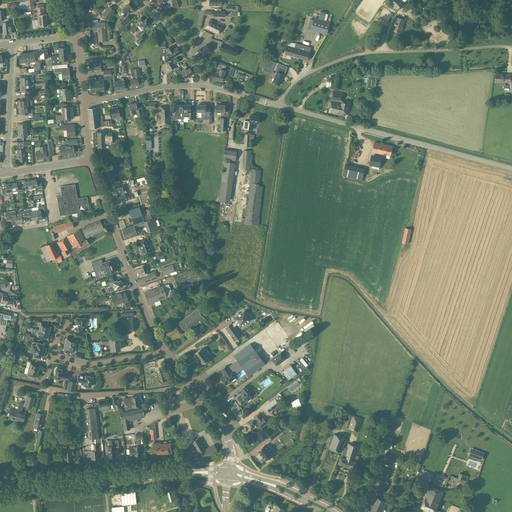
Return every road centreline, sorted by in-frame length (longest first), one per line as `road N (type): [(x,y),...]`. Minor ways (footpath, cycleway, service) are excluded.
road 1 (unclassified): [(511,47),(345,57),(305,74),(279,105)]
road 2 (unclassified): [(511,169),(279,105)]
road 3 (residential): [(163,349),(90,161)]
road 4 (tertiary): [(0,487),(143,475)]
road 5 (residential): [(6,174),(13,42)]
road 6 (residential): [(82,100),(203,86)]
